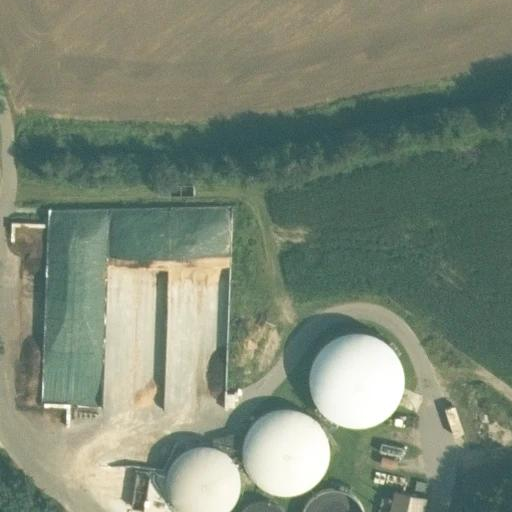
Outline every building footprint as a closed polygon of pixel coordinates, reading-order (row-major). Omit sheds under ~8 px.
[(393,353),(382,342),(368,335),(350,333),(335,337),(321,348),(313,361),(310,382),(314,397),(326,412),(339,420),(355,423),(363,422),(378,417),(384,412),(394,400),(400,385),(399,368),(393,353)] [(305,413),(293,408),(279,408),(262,413),(251,423),(243,440),(242,454),(245,466),(253,478),(265,487),(274,490),(288,491),(303,487),(315,478),(325,459),(326,445),(322,431),(316,423),(305,413)] [(214,445),(204,443),(191,445),(181,449),(172,458),(166,473),(166,486),(169,496),(177,506),(186,511),(218,511),(230,503),(236,492),(239,477),(236,465),(225,451),(214,445)] [(358,501),(355,497),(346,490),(335,488),(320,490),(311,496),(305,503),(301,511),(363,511),(358,501)] [(424,511),(428,498),(397,490),(391,511),(424,511)] [(268,501),(262,500),(254,501),(246,506),(240,511),(282,511),(276,505),(268,501)]
